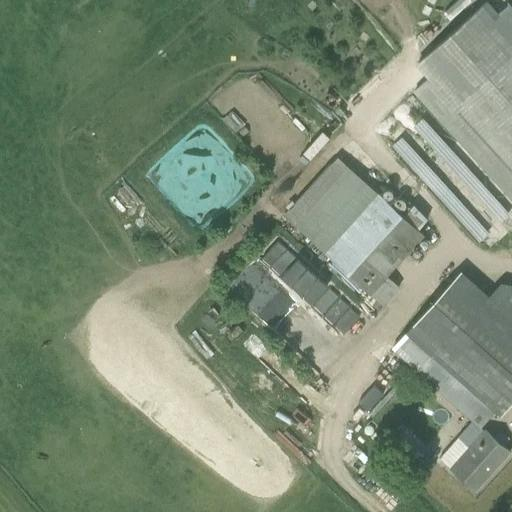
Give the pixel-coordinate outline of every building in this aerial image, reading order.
[(511,9),(508,5),(495,17),(483,3),(418,62),(430,76),(413,92),(511,200),(511,9)] [(413,205),(403,216),(378,194),(323,252),(370,295),(424,235),(419,231),(428,220),(413,205)] [(511,402),(511,285),(502,283),(488,297),(460,271),(409,329),(402,337),(428,361),(418,373),(480,429),(498,409),(503,413),(511,402)] [(261,408),(268,403),(253,383),(246,389),(261,408)] [(510,452),(495,438),(486,430),(469,449),(457,438),(439,458),(475,490),(510,452)]
